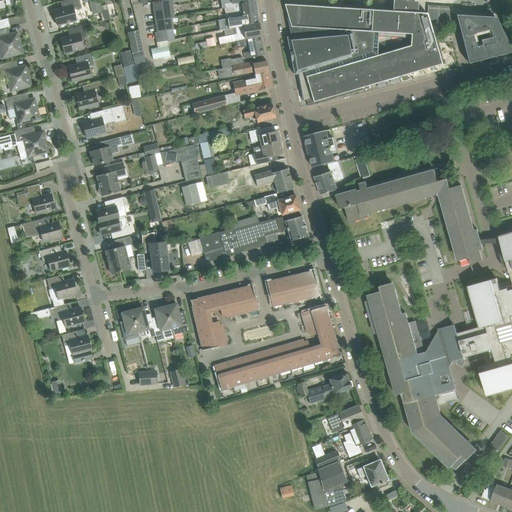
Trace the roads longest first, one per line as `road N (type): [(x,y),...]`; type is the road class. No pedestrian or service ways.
road 1 (residential): [(95,296),(67,191),(72,161),(28,0)]
road 2 (residential): [(461,507),(417,480),(388,442),(326,256)]
road 3 (residential): [(290,120),(511,61)]
road 4 (residential): [(95,296),(192,289),(256,273)]
road 5 (residential): [(326,256),(290,120)]
road 6 (residential): [(268,320),(236,329),(241,350),(295,335),(289,314)]
road 7 (residential): [(290,120),(268,0)]
